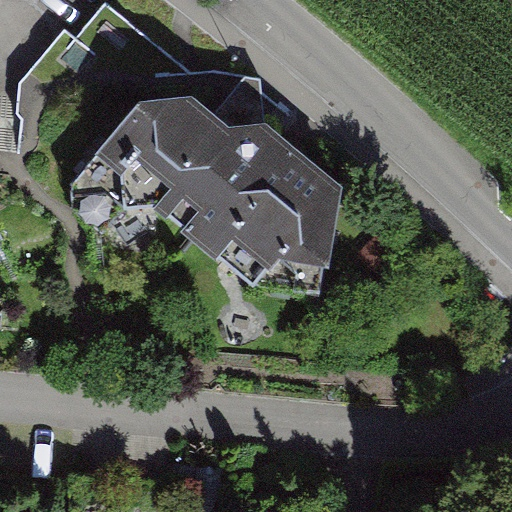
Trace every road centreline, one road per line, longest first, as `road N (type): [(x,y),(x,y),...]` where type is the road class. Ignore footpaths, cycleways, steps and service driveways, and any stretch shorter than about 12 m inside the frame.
road 1 (residential): [(0,394),(365,434),(423,434),(511,411)]
road 2 (residential): [(251,0),(408,136),(511,242)]
